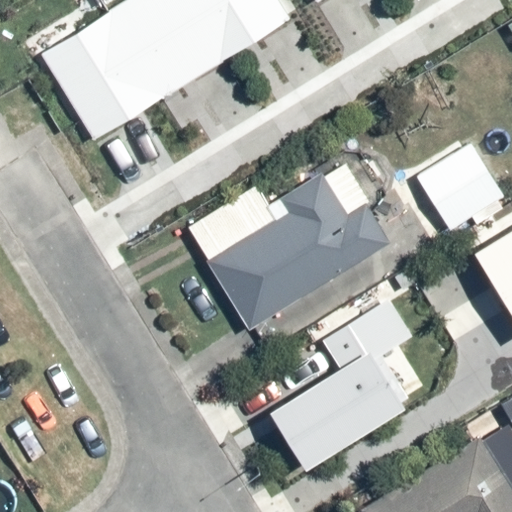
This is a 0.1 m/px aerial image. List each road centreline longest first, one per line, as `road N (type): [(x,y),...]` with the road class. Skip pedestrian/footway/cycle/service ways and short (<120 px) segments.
road 1 (residential): [(63,259),(486,4)]
road 2 (residential): [(63,259),(198,485)]
